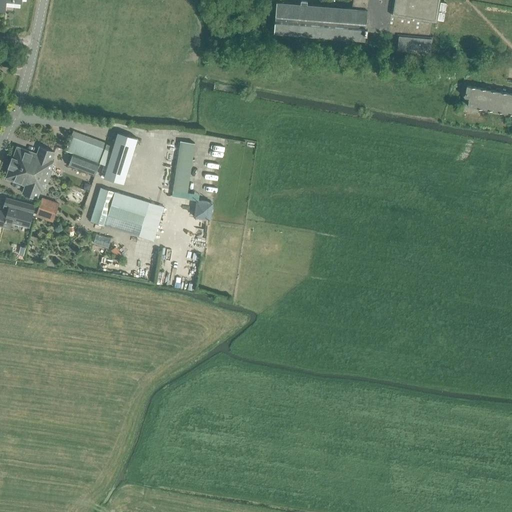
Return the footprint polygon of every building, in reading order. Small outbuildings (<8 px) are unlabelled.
[(0,0),(0,11),(5,12),(6,2),(21,3),(21,0),(0,0)] [(300,4),(276,2),(274,33),(346,39),(346,42),(352,42),(352,40),(365,41),(365,34),(367,34),(367,31),(397,34),(396,50),(431,53),(433,36),(430,36),(432,21),(436,21),(439,0),(349,0),(353,1),(351,8),(307,5),(307,1),(301,0),(300,4)] [(440,2),(437,20),(443,21),(446,3),(440,2)] [(466,86),(464,97),(469,98),(467,106),(502,112),(504,116),(508,113),(511,114),(511,93),(501,92),(501,89),(496,88),(496,91),(490,90),(490,89),(490,88),(489,87),(488,86),(486,87),(485,88),(485,89),(466,86)] [(123,184),(137,138),(118,132),(104,178),(123,184)] [(73,154),(73,153),(99,163),(105,149),(71,137),(65,151),(73,154)] [(178,139),(173,189),(189,191),(195,141),(178,139)] [(13,157),(12,157),(10,162),(48,176),(49,177),(52,170),(50,169),(54,160),(52,160),(54,152),(40,147),(37,154),(17,147),(13,157)] [(73,153),(73,154),(68,166),(95,176),(99,163),(73,153)] [(49,177),(48,176),(10,162),(8,167),(9,168),(5,178),(25,186),(22,193),(37,198),(40,191),(42,192),(45,183),(47,184),(49,177)] [(101,188),(90,221),(102,225),(113,191),(101,188)] [(149,202),(115,192),(104,225),(139,236),(149,202)] [(0,210),(0,226),(9,229),(11,223),(29,227),(34,205),(6,198),(4,205),(9,207),(7,212),(0,210)] [(57,205),(41,199),(35,216),(51,222),(57,205)] [(212,201),(198,199),(195,217),(209,219),(212,201)]
